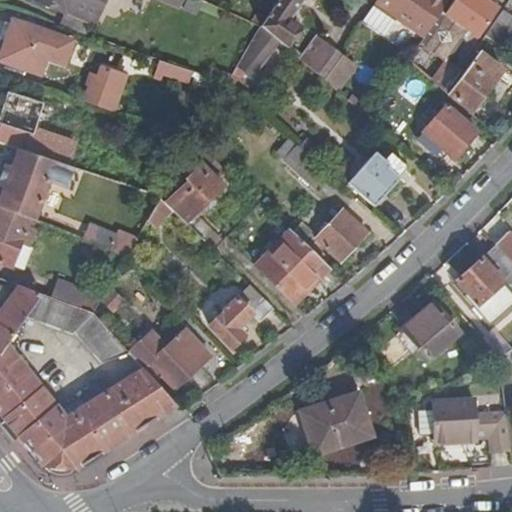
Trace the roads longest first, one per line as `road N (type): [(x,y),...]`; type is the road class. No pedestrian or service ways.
road 1 (residential): [(511,170),(396,279),(153,467)]
road 2 (residential): [(318,504),(511,489)]
road 3 (residential): [(153,467),(206,499),(318,504)]
road 4 (unknown): [(311,347),(218,251)]
